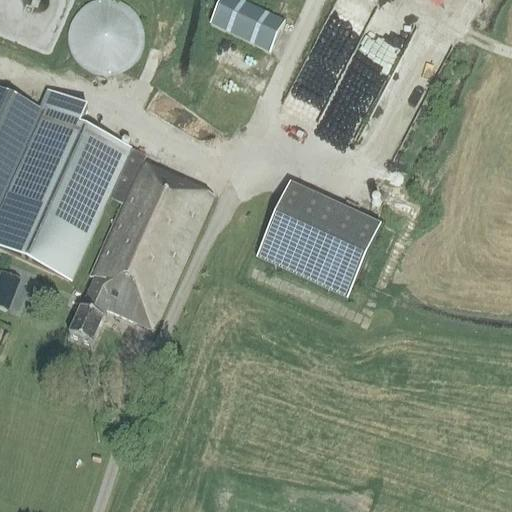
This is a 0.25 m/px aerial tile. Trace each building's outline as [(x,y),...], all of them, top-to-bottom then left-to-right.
[(135,0),(123,0),(72,11),(87,77),(149,64),(135,0)] [(223,0),(210,28),(269,57),(284,26),(232,0),(223,0)] [(0,252),(67,283),(105,199),(123,207),(90,280),(95,282),(69,338),(92,348),(108,314),(152,333),(213,199),(142,167),(146,159),(79,129),(87,113),(47,95),(39,112),(0,94),(0,252)] [(347,303),(380,229),(289,188),(256,261),(347,303)] [(21,282),(0,274),(0,275),(0,311),(8,314),(21,282)]
